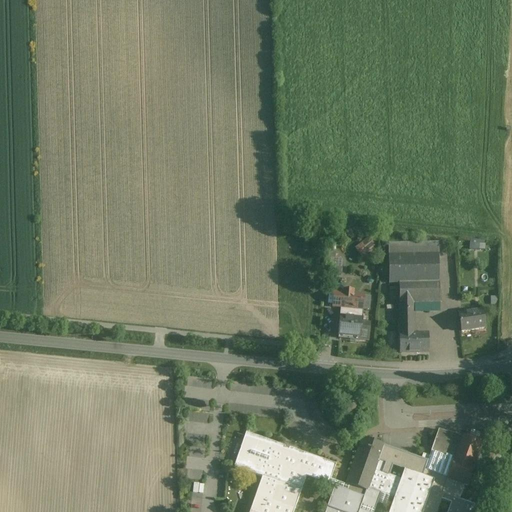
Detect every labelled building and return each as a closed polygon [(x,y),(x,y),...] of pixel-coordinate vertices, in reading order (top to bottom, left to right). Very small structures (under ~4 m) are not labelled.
[(371,237),(357,248),(363,255),(377,244),(371,237)] [(472,250),(488,251),(489,240),(472,239),(472,250)] [(438,244),(388,245),(388,285),(398,285),(400,354),(428,353),(428,335),(414,335),(414,311),(407,311),(407,303),(439,303),(438,244)] [(343,294),(334,293),(333,307),(341,308),(338,338),(368,341),(369,324),(361,323),(362,310),(368,311),(369,297),(353,296),(353,293),(343,292),(343,294)] [(483,312),(458,316),(461,333),(485,330),(483,312)] [(366,492),(368,492),(369,490),(394,499),(389,511),(358,511),(364,498),(335,487),(325,511),(436,511),(441,500),(451,503),(447,511),(470,511),(473,505),(459,500),(464,486),(467,487),(482,446),(439,431),(427,463),(395,452),(396,450),(363,438),(347,485),(366,492)] [(335,487),(364,498),(366,492),(347,485),(346,486),(331,480),(336,465),(246,433),(233,468),(262,478),(249,511),(293,511),(306,477),(335,487)]
